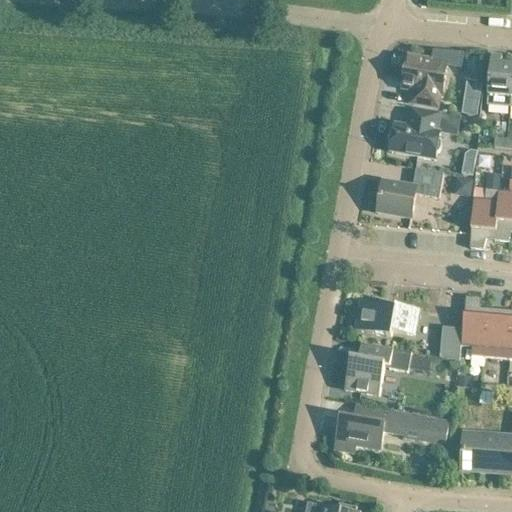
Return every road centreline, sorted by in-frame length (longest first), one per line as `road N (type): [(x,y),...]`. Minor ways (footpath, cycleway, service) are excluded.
road 1 (residential): [(405,502),(318,480),(304,460),(344,261)]
road 2 (residential): [(344,261),(385,29)]
road 3 (residential): [(385,29),(214,11)]
road 4 (residential): [(214,11),(43,0)]
road 5 (residential): [(511,276),(344,261)]
road 6 (residential): [(385,29),(511,41)]
